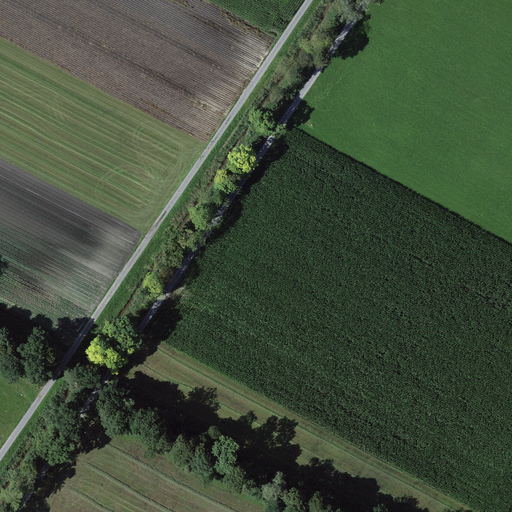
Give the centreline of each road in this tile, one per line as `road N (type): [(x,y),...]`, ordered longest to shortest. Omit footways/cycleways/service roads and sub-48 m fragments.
road 1 (track): [(368,0),(17,511)]
road 2 (track): [(311,0),(0,459)]
